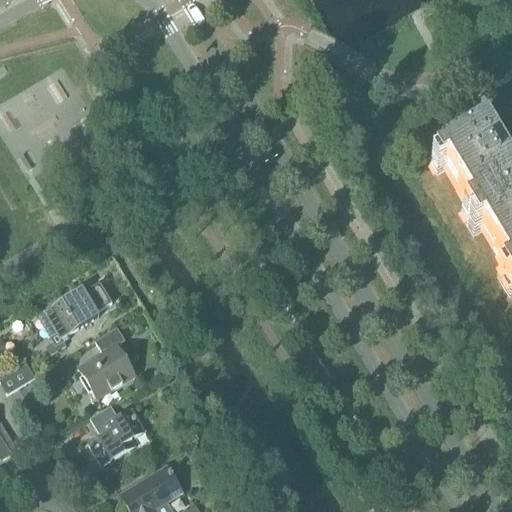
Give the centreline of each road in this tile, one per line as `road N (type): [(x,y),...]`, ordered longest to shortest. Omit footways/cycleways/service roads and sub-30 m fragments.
road 1 (primary): [(147,0),(460,511)]
road 2 (primary): [(497,511),(186,0)]
